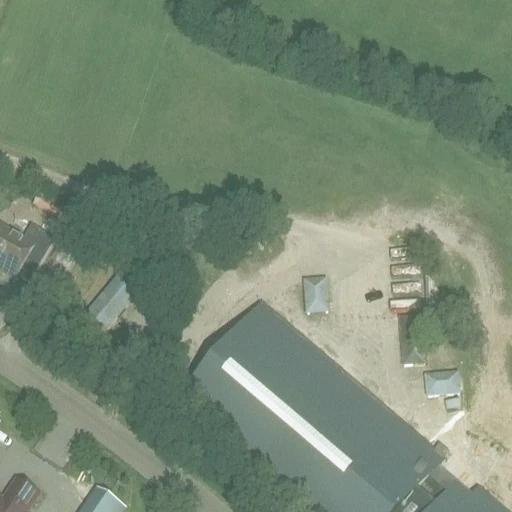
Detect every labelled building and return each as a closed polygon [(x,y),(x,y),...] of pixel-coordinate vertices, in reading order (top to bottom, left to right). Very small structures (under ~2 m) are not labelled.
[(0,230),(0,269),(29,289),(57,245),(34,230),(25,244),(1,229),(0,230)] [(102,279),(89,268),(79,281),(91,292),(102,279)] [(406,296),(404,268),(381,269),(383,297),(406,296)] [(108,332),(141,291),(122,275),(89,316),(108,332)] [(327,281),(306,283),(309,315),(330,313),(327,281)] [(465,508),(447,494),(432,482),(447,463),(262,307),(180,405),(306,511),(504,511),(480,491),(465,508)] [(425,367),(422,319),(401,321),(404,369),(425,367)] [(459,376),(447,377),(427,378),(429,399),(461,396),(459,376)] [(0,511),(28,511),(36,500),(15,486),(2,507),(0,505),(0,511)] [(118,511),(96,497),(86,511),(118,511)]
